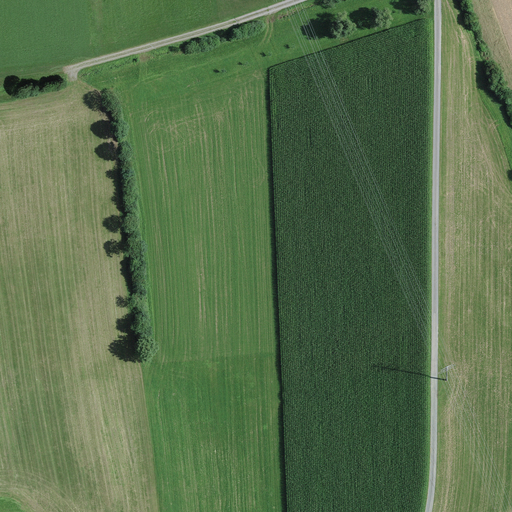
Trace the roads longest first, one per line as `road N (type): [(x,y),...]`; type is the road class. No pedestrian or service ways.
road 1 (track): [(437,0),(429,511)]
road 2 (track): [(309,0),(63,72)]
